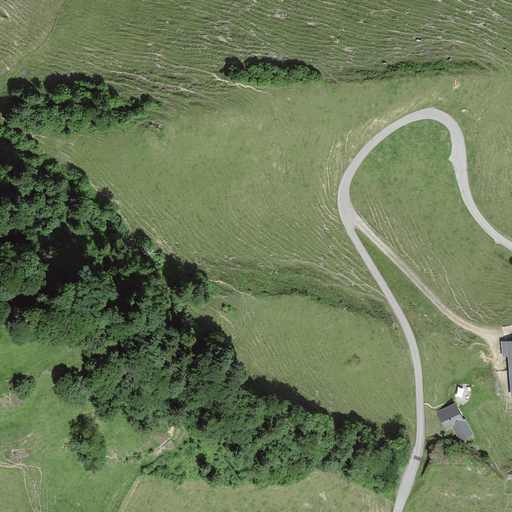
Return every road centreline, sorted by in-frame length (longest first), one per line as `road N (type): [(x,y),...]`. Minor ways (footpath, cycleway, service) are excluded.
road 1 (unclassified): [(511,247),(479,223),(462,187),(454,131),(437,116),(409,119),(361,158),(344,188),(346,226),(404,318),(423,428),(396,511)]
road 2 (track): [(484,337),(441,311),(345,210)]
